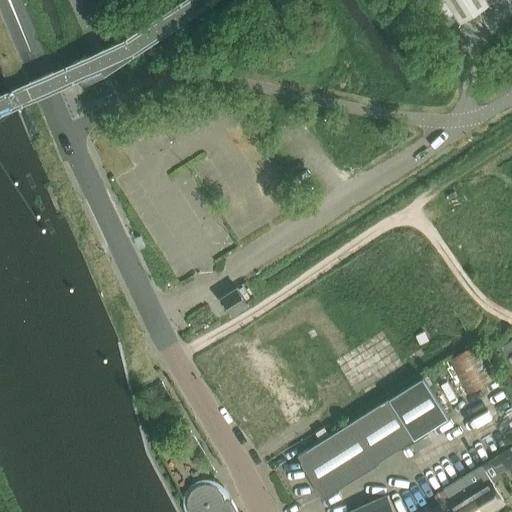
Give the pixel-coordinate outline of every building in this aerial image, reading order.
[(489,6),(485,0),(446,0),(461,24),(489,6)] [(511,230),(479,250),(491,269),(505,261),(498,251),(511,242),(511,230)] [(221,298),(232,314),(248,304),(238,287),(221,298)] [(380,301),(386,314),(396,309),(402,324),(415,319),(404,291),(380,301)] [(376,297),(355,309),(368,333),(390,320),(376,297)] [(335,340),(351,330),(338,309),(322,319),(335,340)] [(305,323),(257,349),(267,368),(315,341),(305,323)] [(447,360),(466,395),(494,380),(475,345),(447,360)] [(306,383),(282,398),(254,352),(235,363),(241,372),(220,385),(257,444),(320,405),(306,383)] [(324,496),(415,439),(449,417),(423,377),(390,398),(298,455),(324,496)] [(505,502),(494,483),(503,477),(501,473),(511,465),(511,446),(491,460),(490,459),(482,465),(483,466),(445,489),(454,506),(473,494),(484,511),(492,511),(497,506),(505,502)] [(239,511),(232,499),(227,500),(224,493),(220,487),(213,484),(205,483),(198,485),(192,490),(189,497),(188,504),(190,511),(239,511)] [(454,506),(445,489),(437,494),(442,503),(447,511),(484,511),(473,494),(454,506)] [(348,511),(395,511),(388,494),(348,511)] [(447,511),(442,503),(433,509),(434,511),(447,511)]
